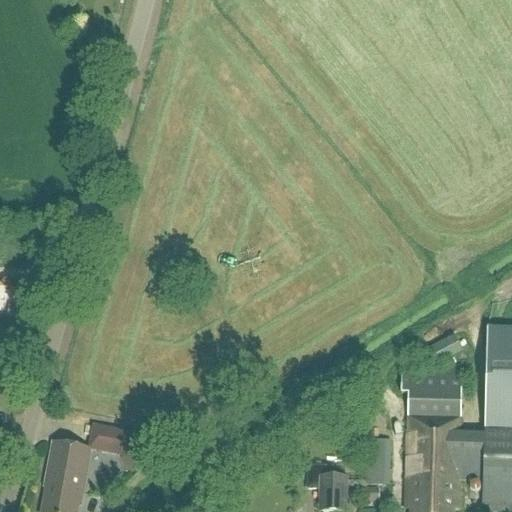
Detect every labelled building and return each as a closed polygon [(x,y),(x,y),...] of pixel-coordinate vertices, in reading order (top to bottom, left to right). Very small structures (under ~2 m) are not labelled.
[(439,381),(402,380),(402,396),(408,396),(406,511),(411,511),(459,511),(460,483),(484,483),(483,511),(511,511),(511,334),(488,334),(485,437),(461,436),(463,370),(440,369),(439,381)] [(438,369),(468,355),(461,339),(431,353),(438,369)] [(391,444),(369,444),(368,484),(390,485),(391,444)] [(92,452),(53,445),(45,490),(47,490),(42,511),(78,511),(81,497),(83,497),(92,452)] [(333,469),(308,468),(307,492),(320,492),(319,511),(347,511),(348,480),(333,480),(333,469)]
